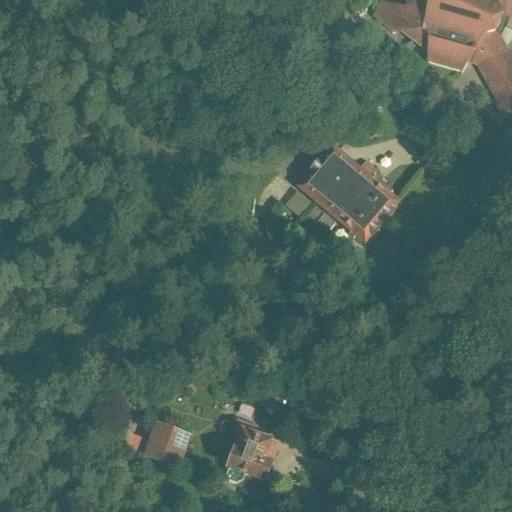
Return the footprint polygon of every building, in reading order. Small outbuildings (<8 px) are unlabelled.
[(511,0),(410,0),(405,11),(381,4),(374,19),(393,35),(429,56),(428,65),(462,75),(469,63),(478,67),(496,101),(499,117),(511,120),(511,60),(499,38),(504,32),(507,26),(509,19),(511,18),(511,0)] [(357,173),(331,151),(299,190),(350,233),(347,237),(352,241),(355,237),(363,243),(395,204),(387,198),(390,194),(386,191),(383,194),(368,182),(375,173),(364,165),(357,173)] [(317,224),(328,234),(335,225),(325,216),(317,224)] [(282,386),(271,398),(284,411),(296,400),(282,386)] [(255,430),(236,423),(232,435),(239,437),(228,470),(229,471),(227,478),(230,484),(238,487),(243,484),(245,477),(265,483),(272,480),(275,471),(273,467),(271,466),(278,446),(252,437),(255,430)] [(156,424),(144,458),(180,470),(192,436),(156,424)]
